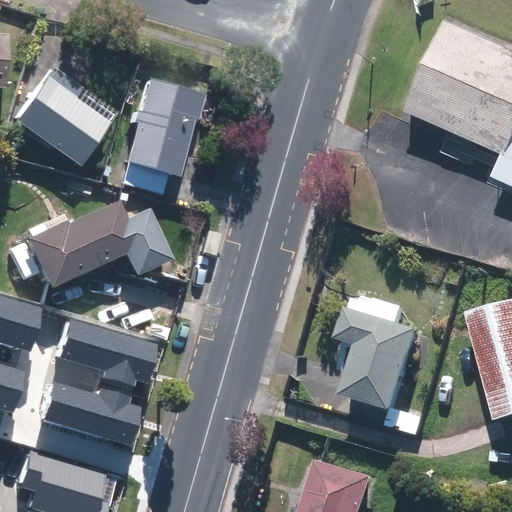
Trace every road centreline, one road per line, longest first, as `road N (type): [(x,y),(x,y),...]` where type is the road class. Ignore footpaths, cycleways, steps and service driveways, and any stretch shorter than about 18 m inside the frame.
road 1 (secondary): [(319,48),(185,511)]
road 2 (residential): [(319,48),(174,0)]
